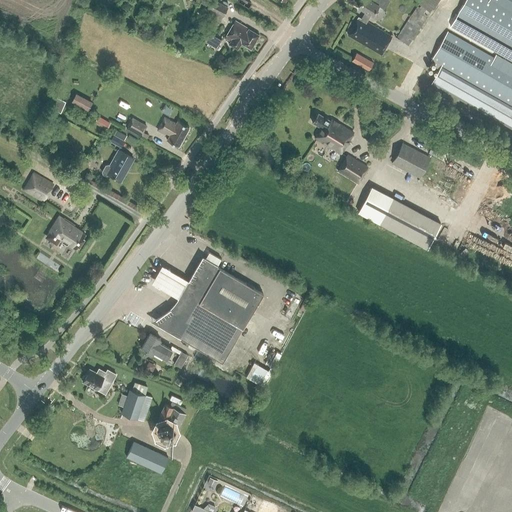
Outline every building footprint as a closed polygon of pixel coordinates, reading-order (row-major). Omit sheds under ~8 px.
[(220,22),(227,7),(213,0),(211,0),(204,14),(220,22)] [(362,0),(358,8),(365,12),(361,19),(367,22),(371,15),(372,16),(378,6),(384,9),(389,0),(362,0)] [(465,0),(450,26),(511,61),(511,12),(491,0),(465,0)] [(511,0),(491,0),(511,12),(511,0)] [(348,35),(381,55),(391,37),(367,22),(361,19),(359,17),(348,35)] [(230,41),(229,44),(238,49),(241,44),(251,50),(259,35),(235,21),(225,38),(230,41)] [(397,38),(408,45),(419,29),(407,22),(397,38)] [(439,70),(431,83),(511,128),(511,64),(496,55),(494,59),(447,32),(431,60),(436,63),(434,67),(439,70)] [(202,35),(200,39),(216,48),(218,44),(202,35)] [(369,71),(373,63),(356,53),(352,61),(369,71)] [(80,92),(76,101),(93,109),(97,100),(80,92)] [(60,113),(66,102),(58,98),(53,109),(60,113)] [(315,138),(341,154),(354,133),(331,119),(330,121),(318,113),(312,122),(321,128),(315,138)] [(95,122),(106,129),(109,123),(98,116),(95,122)] [(126,129),(141,138),(147,125),(133,117),(126,129)] [(169,136),(167,141),(179,147),(189,127),(177,121),(176,124),(165,117),(157,130),(169,136)] [(110,141),(121,147),(124,141),(114,135),(110,141)] [(420,176),(430,157),(403,144),(393,162),(420,176)] [(108,165),(106,166),(102,172),(103,174),(105,176),(108,175),(120,181),(133,158),(118,150),(110,166),(108,165)] [(338,170),(358,182),(368,167),(347,155),(338,170)] [(53,185),(34,173),(24,190),(43,202),(53,185)] [(371,186),(358,211),(358,212),(391,229),(404,203),(371,186)] [(63,220),(59,218),(47,237),(56,243),(60,237),(68,242),(68,243),(76,249),(85,235),(77,229),(76,230),(73,227),(74,225),(64,218),(63,220)] [(158,325),(179,337),(222,363),(263,293),(217,267),(217,266),(203,258),(189,281),(179,299),(170,313),(167,314),(164,315),(162,318),(158,325)] [(152,283),(179,299),(189,281),(162,265),(152,283)] [(168,348),(159,343),(161,340),(150,334),(141,349),(152,355),(153,353),(166,360),(172,350),(168,348)] [(174,364),(181,368),(188,355),(181,352),(174,364)] [(267,383),(274,368),(258,361),(251,376),(267,383)] [(99,369),(96,373),(89,369),(82,381),(97,390),(97,389),(105,394),(116,374),(107,370),(106,372),(99,369)] [(179,375),(175,382),(182,386),(186,379),(179,375)] [(129,389),(121,413),(144,421),(148,408),(149,409),(150,406),(151,406),(154,398),(152,397),(149,396),(129,389)] [(160,424),(157,430),(160,436),(165,438),(171,436),(174,432),(178,429),(185,413),(165,404),(160,415),(167,419),(165,423),(160,424)] [(126,457),(160,473),(168,458),(134,442),(129,451),(126,457)] [(211,479),(208,485),(216,488),(219,482),(211,479)]
